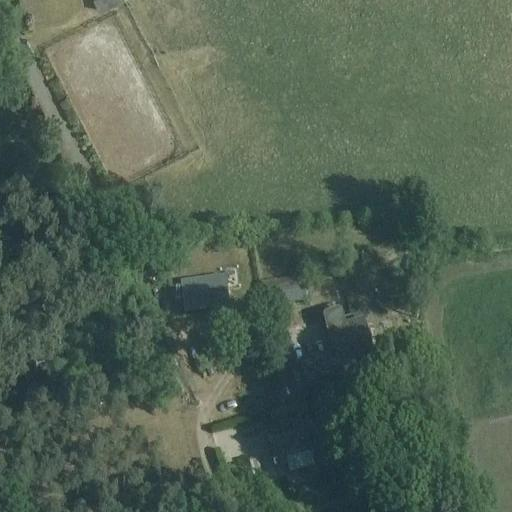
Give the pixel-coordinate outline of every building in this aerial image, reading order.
[(125,0),(124,0),(93,0),(99,12),(125,0)] [(229,308),(224,277),(182,283),(187,314),(229,308)] [(302,278),(261,284),(263,300),(304,294),(302,278)] [(346,329),(343,315),(339,314),(325,318),(324,319),(334,355),(299,365),(307,394),(357,379),(352,362),(369,357),(370,362),(374,361),(364,324),(346,329)] [(168,361),(156,362),(157,370),(169,369),(168,361)] [(306,406),(270,416),(274,431),(310,422),(306,406)] [(290,474),(309,468),(313,467),(309,453),(318,451),(310,424),(268,436),(275,462),(286,460),(290,474)] [(410,452),(411,437),(399,437),(398,451),(410,452)]
